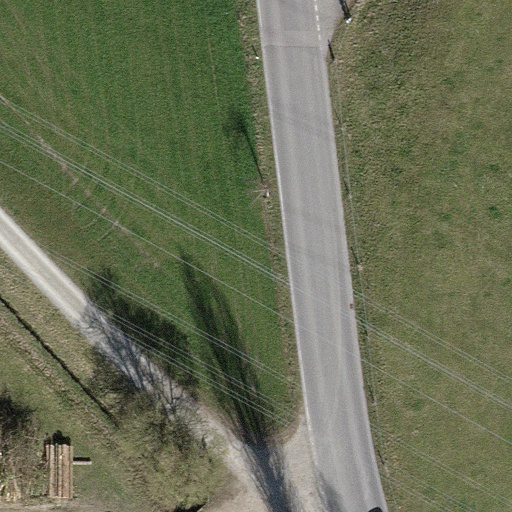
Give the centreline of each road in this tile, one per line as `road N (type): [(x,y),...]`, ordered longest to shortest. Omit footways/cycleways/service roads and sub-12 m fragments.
road 1 (tertiary): [(288,0),(337,391),(363,511)]
road 2 (track): [(0,224),(141,370),(301,494)]
